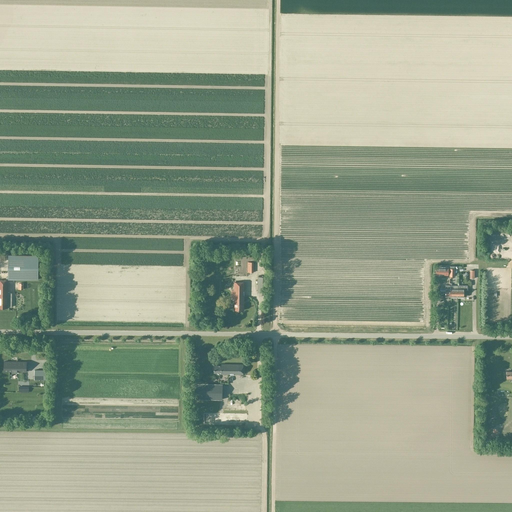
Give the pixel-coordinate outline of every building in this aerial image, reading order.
[(39,255),(9,255),(8,277),(6,277),(6,280),(8,280),(8,279),(38,279),(39,255)] [(267,293),(267,277),(258,277),(257,293),(267,293)] [(0,308),(8,308),(8,280),(0,280),(0,308)] [(244,310),(244,282),(234,282),(234,310),(244,310)] [(464,297),(464,291),(467,291),(468,286),(458,286),(457,289),(457,297),(464,297)] [(4,372),(11,372),(11,373),(17,373),(17,372),(26,372),(26,362),(4,362),(4,372)] [(219,373),(219,374),(243,375),(243,365),(221,364),(221,366),(214,366),(214,370),(213,370),(213,373),(219,373)] [(47,380),(47,370),(34,370),(34,380),(47,380)] [(222,400),(222,384),(195,384),(194,399),(222,400)]
